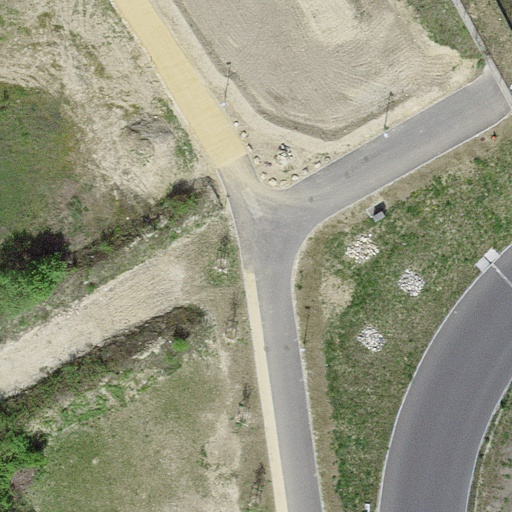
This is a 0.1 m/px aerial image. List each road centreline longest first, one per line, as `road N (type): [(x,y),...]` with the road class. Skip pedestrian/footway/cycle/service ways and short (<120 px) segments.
road 1 (track): [(267,238),(0,377)]
road 2 (unclassified): [(422,511),(429,462),(454,396),(511,309)]
